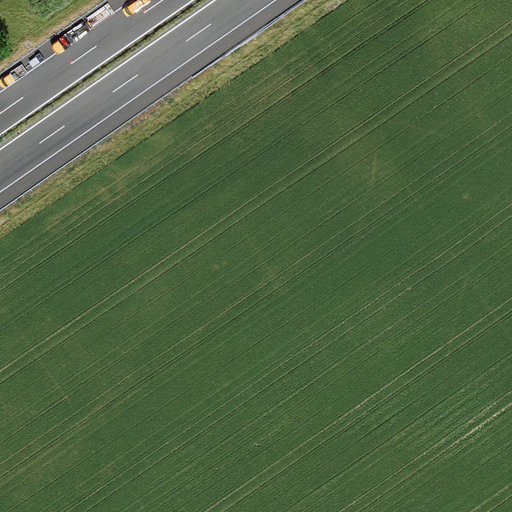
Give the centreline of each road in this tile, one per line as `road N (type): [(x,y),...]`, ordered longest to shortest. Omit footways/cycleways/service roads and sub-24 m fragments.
road 1 (motorway): [(0,172),(247,0)]
road 2 (motorway): [(161,0),(0,113)]
